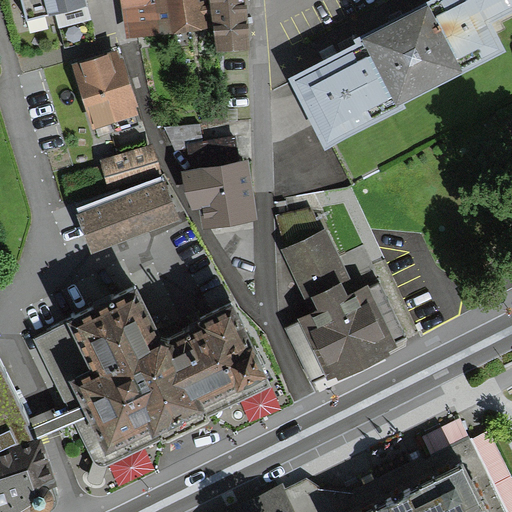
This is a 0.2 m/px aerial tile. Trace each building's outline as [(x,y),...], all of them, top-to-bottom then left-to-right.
[(88,0),(21,0),(26,18),(55,11),(86,2),(89,2),(88,0)] [(159,30),(154,0),(120,0),(125,35),(159,30)] [(154,0),(159,30),(213,22),(210,0),(154,0)] [(210,0),(213,22),(216,44),(251,41),(247,0),(210,0)] [(362,33),(360,34),(398,106),(405,102),(403,98),(505,44),(491,17),(481,0),(418,0),(419,1),(361,31),(362,33)] [(511,0),(481,0),(491,17),(511,5),(511,0)] [(86,2),(55,11),(64,46),(96,37),(86,2)] [(325,144),(330,141),(353,184),(380,169),(358,127),(398,106),(360,34),(287,72),(325,144)] [(138,123),(135,112),(138,111),(135,103),(138,102),(122,52),(119,53),(116,45),(71,61),(93,126),(111,120),(115,131),(138,123)] [(200,100),(202,124),(226,121),(224,98),(200,100)] [(163,125),(175,149),(188,147),(191,163),(180,165),(184,185),(191,205),(198,204),(202,225),(257,215),(246,153),(239,155),(233,124),(216,127),(218,136),(202,139),(199,122),(163,125)] [(108,186),(161,170),(152,141),(99,157),(101,163),(108,186)] [(68,198),(108,186),(101,163),(61,175),(68,198)] [(162,176),(160,171),(76,204),(78,209),(76,210),(91,249),(180,214),(165,175),(162,176)] [(321,233),(310,209),(278,216),(287,249),(316,310),(314,311),(314,312),(286,326),(312,380),(406,335),(379,281),(353,294),(323,232),(321,233)] [(73,417),(94,459),(95,462),(97,464),(100,465),(103,466),(105,465),(108,464),(161,438),(163,442),(210,418),(208,414),(270,383),(263,368),(268,365),(233,294),(202,310),(205,315),(165,335),(136,276),(65,311),(68,317),(32,335),(68,408),(73,417)] [(0,511),(42,511),(45,510),(41,504),(44,504),(48,502),(52,498),(55,493),(55,488),(55,483),(52,478),(52,477),(56,476),(51,460),(42,431),(41,429),(32,432),(28,424),(25,419),(31,416),(0,354),(0,511)] [(68,408),(28,424),(32,432),(41,429),(42,431),(73,417),(68,408)] [(306,479),(286,489),(297,511),(503,511),(468,439),(424,460),(423,459),(423,458),(422,457),(421,457),(351,492),(320,488),(306,479)] [(297,511),(286,489),(281,492),(268,507),(264,509),(253,505),(242,510),(241,511),(297,511)]
